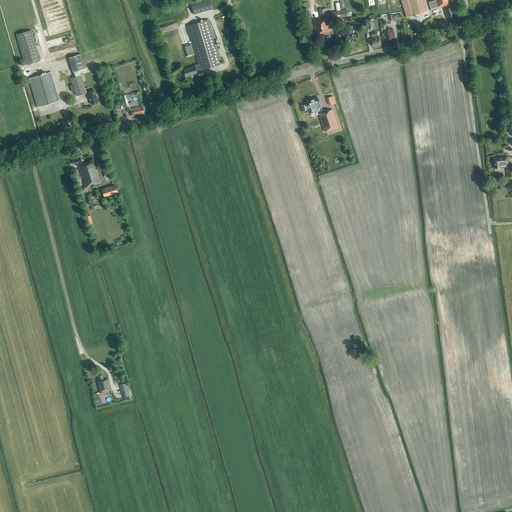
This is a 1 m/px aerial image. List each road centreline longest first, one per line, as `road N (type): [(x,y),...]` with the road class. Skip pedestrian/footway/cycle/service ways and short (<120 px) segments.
road 1 (tertiary): [(0,163),(511,14)]
road 2 (track): [(461,28),(489,225),(511,223)]
road 3 (track): [(493,20),(511,145)]
